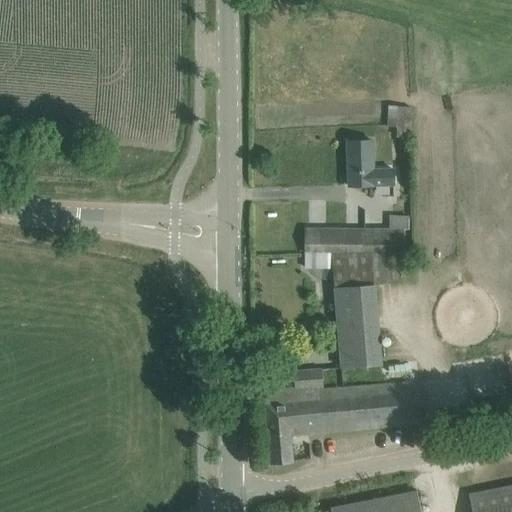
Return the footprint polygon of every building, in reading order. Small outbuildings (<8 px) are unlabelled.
[(388,104),(388,125),(396,126),(396,135),(411,136),(412,105),(388,104)] [(349,186),(368,185),(372,185),(393,184),(392,169),(372,169),(371,140),(347,141),(349,186)] [(402,252),(402,229),(304,228),(304,251),(402,252)] [(392,283),(389,253),(331,253),(334,288),(340,367),(380,364),(374,284),(392,283)] [(464,399),(511,392),(511,379),(508,354),(458,361),(464,399)] [(322,387),(320,369),(293,371),(295,388),(295,389),(301,388),(301,389),(322,387)] [(422,424),(420,404),(418,381),(302,391),(301,389),(301,388),(295,389),(295,388),(263,390),(270,462),(270,464),(292,462),(292,460),(290,438),(291,438),(291,436),(422,424)] [(22,462),(0,469),(0,489),(2,494),(29,485),(22,462)] [(511,511),(511,485),(469,494),(472,511),(511,511)] [(419,511),(416,491),(330,508),(331,511),(419,511)]
